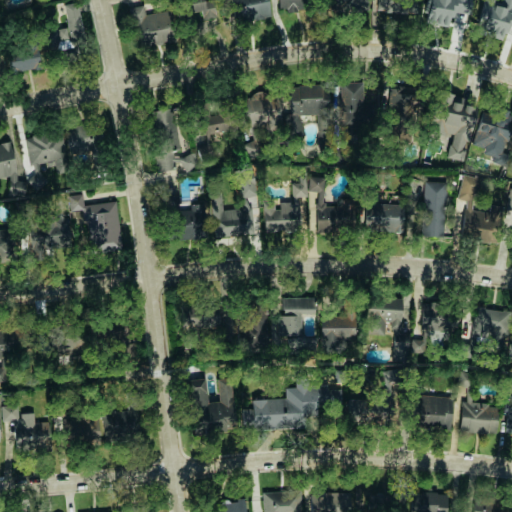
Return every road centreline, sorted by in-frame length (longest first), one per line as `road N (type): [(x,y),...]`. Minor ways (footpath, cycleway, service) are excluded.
road 1 (residential): [(511,74),(450,57),(325,48),(0,109)]
road 2 (residential): [(101,0),(152,275),(178,511)]
road 3 (residential): [(511,279),(419,268),(244,266),(0,294)]
road 4 (residential): [(511,467),(349,456),(0,487)]
